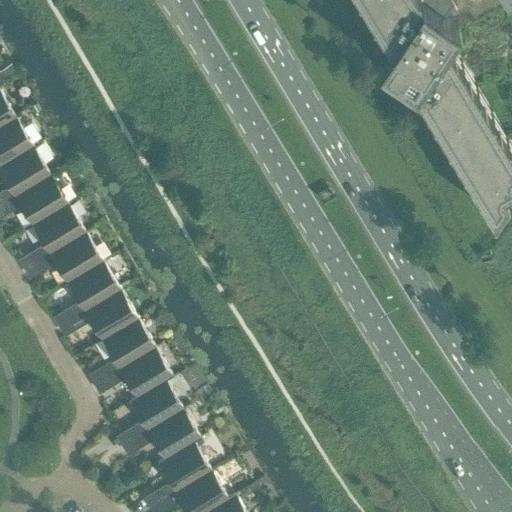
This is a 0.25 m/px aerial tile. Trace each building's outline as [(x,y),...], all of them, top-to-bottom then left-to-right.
[(511,0),(362,0),(369,11),(368,12),(371,14),(376,23),(386,39),(374,56),(411,81),(414,85),(413,86),(415,87),(429,109),(428,111),(430,112),(444,134),(443,135),(445,137),(459,159),(458,160),(460,161),(474,183),(473,184),(475,186),(489,208),(488,208),(491,211),(505,189),(501,182),(511,175),(511,165),(511,164),(511,163),(511,144),(506,134),(506,133),(504,132),(491,110),(491,109),(489,107),(476,85),(476,84),(474,83),(461,60),(462,59),(459,58),(444,33),(456,16),(443,7),(447,0),(502,0),(505,5),(511,1),(511,0)] [(0,122),(15,113),(0,88),(0,122)] [(0,161),(33,142),(15,113),(0,122),(0,161)] [(50,171),(33,142),(0,161),(0,168),(7,179),(8,183),(0,188),(6,197),(50,171)] [(68,200),(50,171),(6,197),(12,207),(20,202),(22,205),(32,221),(68,200)] [(85,228),(68,200),(32,221),(43,240),(35,245),(41,255),(85,228)] [(102,257),(85,228),(41,255),(47,264),(55,259),(57,263),(67,279),(102,257)] [(120,286),(102,257),(67,279),(76,294),(78,298),(70,303),(76,312),(120,286)] [(137,314),(120,286),(76,312),(82,322),(90,317),(92,320),(101,336),(137,314)] [(155,343),(137,314),(101,336),(113,355),(105,360),(111,370),(155,343)] [(172,372),(155,343),(111,370),(116,379),(125,374),(127,378),(136,393),(165,376),(166,376),(172,372)] [(182,405),(166,376),(165,376),(136,393),(129,397),(139,413),(141,417),(133,422),(139,431),(182,405)] [(200,434),(182,405),(139,431),(145,441),(153,436),(155,440),(164,455),(193,438),(194,438),(200,434)] [(211,466),(194,438),(193,438),(164,455),(157,459),(167,475),(169,478),(161,483),(167,493),(211,466)] [(200,511),(228,495),(228,494),(211,466),(167,493),(172,502),(181,498),(183,501),(189,511),(200,511)] [(247,511),(235,490),(228,494),(228,495),(200,511),(247,511)]
